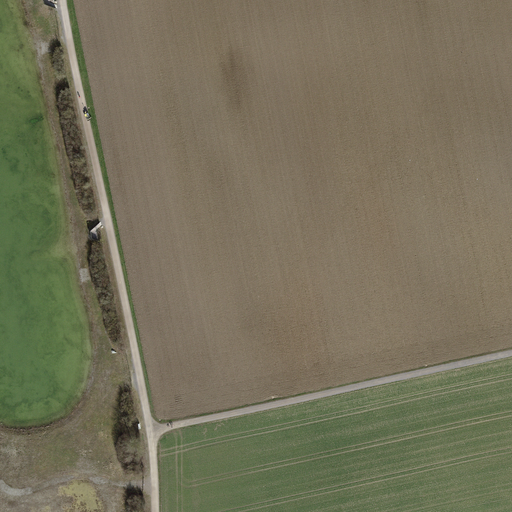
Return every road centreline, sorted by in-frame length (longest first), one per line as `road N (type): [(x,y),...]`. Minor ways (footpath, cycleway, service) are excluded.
road 1 (track): [(62,0),(151,430),(156,511)]
road 2 (track): [(511,353),(151,430)]
